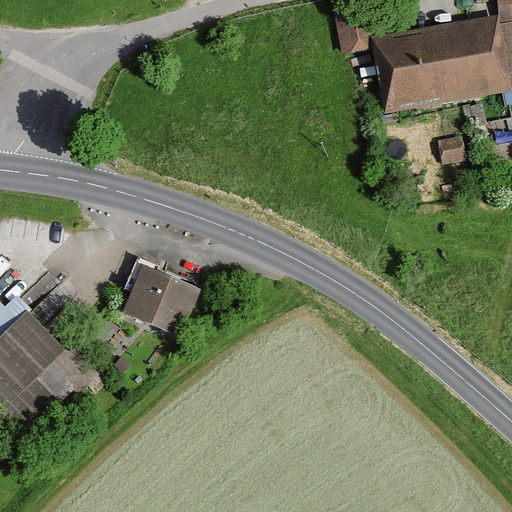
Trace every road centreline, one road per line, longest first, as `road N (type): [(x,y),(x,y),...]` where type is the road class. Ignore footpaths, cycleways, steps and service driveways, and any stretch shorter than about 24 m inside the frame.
road 1 (secondary): [(14,171),(147,200),(285,254),(375,307),(511,423)]
road 2 (residential): [(250,0),(129,38),(65,70)]
